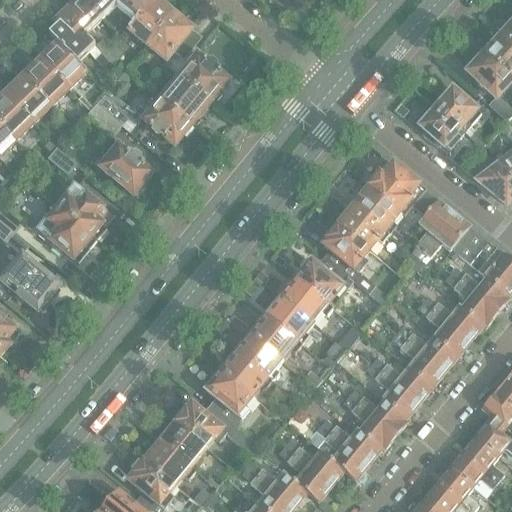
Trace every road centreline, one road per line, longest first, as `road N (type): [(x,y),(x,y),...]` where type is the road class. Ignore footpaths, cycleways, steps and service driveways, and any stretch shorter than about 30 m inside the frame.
road 1 (tertiary): [(1,511),(348,102)]
road 2 (tertiary): [(321,82),(23,441)]
road 3 (residential): [(371,511),(511,342)]
road 4 (residential): [(511,239),(348,102)]
road 5 (tertiary): [(348,102),(444,0)]
road 6 (residential): [(321,82),(220,0)]
